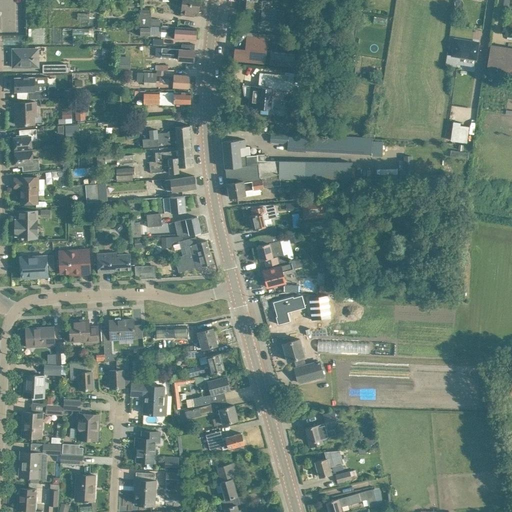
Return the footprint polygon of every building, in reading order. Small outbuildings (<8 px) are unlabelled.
[(198,13),(199,0),(182,0),(181,14),(188,15),(188,12),(198,13)] [(239,0),(238,10),(249,11),(251,1),(257,1),(257,0),(239,0)] [(262,9),(260,25),(275,26),(276,10),(268,9),(269,7),(269,1),(262,0),(261,9),(262,9)] [(140,12),(140,27),(151,27),(151,25),(160,25),(160,19),(151,18),(151,12),(140,12)] [(151,27),(140,27),(140,35),(152,35),(152,34),(162,34),(162,31),(162,26),(151,27)] [(167,37),(185,39),(195,40),(196,28),(176,27),(162,26),(162,31),(167,32),(167,37)] [(235,47),(233,60),(265,63),(269,64),(294,67),(295,53),(271,51),(267,50),(267,42),(274,43),(275,35),(268,34),(268,35),(247,33),(237,32),(235,48),(235,47)] [(454,38),(452,55),(476,59),(479,42),(454,38)] [(144,42),(136,42),(136,52),(145,52),(144,42)] [(156,48),(155,56),(161,57),(178,58),(178,60),(184,61),(194,61),(194,50),(195,44),(185,44),(181,44),(181,49),(162,48),(156,48)] [(511,47),(491,44),(487,70),(511,73),(511,47)] [(104,56),(104,47),(95,47),(95,56),(104,56)] [(38,59),(38,49),(12,49),(13,67),(23,67),(34,67),(34,59),(38,59)] [(122,65),(121,56),(100,56),(101,65),(122,65)] [(63,64),(43,64),(43,73),(63,72),(67,72),(70,72),(70,67),(67,67),(67,64),(63,64)] [(144,72),(144,82),(156,82),(157,73),(144,72)] [(261,108),(260,114),(268,115),(268,109),(270,109),(272,91),(286,93),(287,89),(289,89),(293,89),(296,87),(300,85),(302,82),(305,78),(298,74),(294,73),(288,72),(285,72),(285,75),(266,73),(265,87),(251,86),(251,87),(244,86),(245,94),(245,95),(246,96),(247,97),(248,97),(250,98),(249,107),(261,108)] [(173,87),(179,87),(188,88),(189,76),(174,75),(173,87)] [(47,98),(47,77),(15,78),(15,79),(13,79),(13,86),(15,86),(15,92),(28,91),(28,99),(47,98)] [(190,93),(180,92),(175,92),(145,91),(144,103),(175,104),(176,106),(179,106),(180,104),(190,104),(190,93)] [(19,110),(19,124),(29,124),(34,124),(34,115),(36,115),(36,102),(15,102),(16,111),(19,110)] [(84,122),(84,121),(83,103),(74,103),(75,120),(77,120),(78,123),(84,122)] [(453,122),(453,124),(450,140),(466,142),(469,127),(460,125),(460,123),(453,122)] [(190,125),(175,127),(175,130),(168,131),(168,132),(158,133),(157,129),(149,130),(150,138),(191,135),(190,125)] [(14,137),(15,151),(33,150),(33,140),(37,140),(36,129),(19,130),(20,136),(14,137)] [(288,143),(287,150),(371,156),(372,139),(337,136),(337,138),(271,134),(270,142),(288,143)] [(191,135),(150,138),(143,139),(143,147),(159,145),(159,143),(164,143),(164,144),(176,143),(176,146),(192,145),(191,135)] [(225,167),(227,183),(279,176),(280,179),(280,180),(285,180),(285,176),(337,178),(338,183),(350,183),(350,179),(351,179),(352,162),(280,159),(280,162),(265,161),(264,154),(256,154),(250,155),(250,147),(245,147),(245,139),(239,140),(233,140),(223,141),(225,168),(225,167)] [(193,155),(192,145),(176,146),(177,150),(150,152),(151,161),(160,160),(168,157),(193,155)] [(39,158),(34,158),(33,150),(15,151),(16,165),(22,164),(23,171),(40,170),(39,158)] [(117,162),(116,162),(117,164),(134,162),(133,154),(119,155),(119,159),(117,159),(117,162)] [(115,155),(97,156),(97,166),(106,165),(106,161),(116,160),(115,155)] [(168,157),(160,160),(151,161),(150,161),(150,162),(149,162),(150,173),(164,172),(163,166),(168,166),(169,173),(179,172),(178,167),(193,166),(193,155),(168,157)] [(135,174),(134,167),(116,168),(117,180),(133,180),(132,174),(135,174)] [(166,190),(172,189),(173,191),(196,188),(195,176),(164,180),(164,181),(161,181),(162,186),(163,188),(165,188),(166,190)] [(279,176),(227,183),(230,197),(245,195),(246,196),(260,194),(260,189),(264,189),(264,188),(281,185),(280,180),(280,179),(279,176)] [(45,179),(38,179),(38,177),(20,177),(20,178),(14,178),(15,187),(21,187),(21,203),(36,203),(36,207),(47,207),(46,203),(45,202),(38,202),(38,189),(45,189),(45,179)] [(98,201),(97,184),(86,185),(87,202),(98,201)] [(184,196),(174,197),(163,198),(165,213),(186,211),(184,196)] [(303,203),(305,218),(326,216),(325,201),(303,203)] [(277,216),(275,208),(274,205),(279,204),(248,206),(248,207),(252,207),(252,209),(253,214),(250,215),(250,216),(248,218),(249,222),(252,223),(253,229),(272,225),(271,218),(277,216)] [(20,211),(19,220),(15,220),(15,235),(19,235),(19,238),(37,238),(37,211),(20,211)] [(197,217),(187,219),(175,222),(177,229),(178,235),(184,235),(190,234),(200,231),(197,217)] [(326,231),(325,220),(310,222),(311,232),(326,231)] [(183,239),(182,236),(161,237),(162,244),(171,243),(171,241),(183,239)] [(210,252),(209,249),(207,241),(197,243),(196,237),(183,240),(186,253),(182,254),(183,256),(183,258),(190,258),(193,256),(210,252)] [(269,243),(257,246),(261,260),(264,259),(266,266),(289,260),(287,254),(284,255),(280,240),(269,243)] [(323,263),(325,248),(318,248),(318,252),(315,254),(312,253),(311,261),(323,263)] [(91,273),(89,249),(59,251),(61,273),(80,271),(80,274),(91,273)] [(116,252),(98,254),(99,272),(118,271),(117,269),(130,269),(130,254),(117,254),(116,252)] [(213,263),(210,254),(210,252),(193,256),(190,258),(183,258),(183,256),(175,257),(179,272),(213,263)] [(48,274),(47,255),(29,256),(30,258),(20,259),(21,278),(31,277),(31,275),(48,274)] [(293,269),(292,263),(263,270),(268,287),(286,282),(283,271),(293,269)] [(152,265),(139,266),(135,267),(136,276),(140,276),(140,278),(152,278),(152,265)] [(294,296),(272,302),(273,304),(275,311),(276,316),(275,316),(278,325),(287,322),(291,321),(289,313),(306,308),(303,295),(294,298),(294,296)] [(331,317),(328,295),(309,297),(312,320),(331,317)] [(311,314),(303,316),(305,323),(312,321),(311,314)] [(110,330),(103,331),(104,341),(105,356),(113,355),(112,339),(120,339),(125,339),(134,338),(134,329),(134,326),(133,319),(124,319),(124,321),(119,321),(119,320),(110,320),(110,330)] [(99,343),(98,336),(98,326),(89,326),(89,321),(70,322),(71,341),(85,340),(86,344),(99,343)] [(54,327),(39,327),(39,329),(26,329),(26,328),(27,346),(55,345),(54,327)] [(187,327),(158,328),(158,338),(188,337),(187,327)] [(213,328),(198,332),(202,349),(217,345),(213,328)] [(324,346),(375,348),(376,340),(324,338),(324,346)] [(299,339),(293,341),(283,343),(288,361),(294,359),(296,368),(295,368),(299,382),(323,376),(319,361),(305,365),(303,356),(304,356),(299,339)] [(58,363),(65,363),(64,342),(57,343),(58,363)] [(187,351),(188,359),(203,358),(203,349),(187,351)] [(188,369),(190,377),(211,371),(211,372),(224,369),(219,353),(207,356),(209,363),(188,369)] [(117,370),(109,370),(110,378),(110,388),(124,387),(124,375),(130,374),(129,364),(129,359),(116,360),(117,370)] [(98,361),(85,362),(70,363),(70,375),(78,374),(79,389),(93,388),(93,376),(99,376),(98,361)] [(60,374),(61,366),(45,366),(44,374),(60,374)] [(25,374),(24,396),(32,397),(32,398),(34,398),(34,397),(43,397),(45,375),(25,374)] [(212,395),(230,390),(226,376),(200,384),(201,390),(210,388),(212,395)] [(132,381),(131,395),(144,396),(145,396),(145,402),(144,402),(143,413),(153,414),(163,414),(164,394),(165,386),(145,385),(146,382),(142,382),(132,381)] [(186,400),(188,408),(211,403),(210,395),(186,400)] [(80,409),(81,401),(65,400),(64,408),(80,409)] [(180,413),(181,416),(182,420),(201,415),(201,414),(212,411),(210,404),(180,413)] [(63,414),(64,406),(46,405),(46,413),(63,414)] [(221,416),(212,419),(214,426),(223,423),(223,424),(238,420),(234,405),(219,409),(221,416)] [(41,438),(43,413),(23,411),(23,422),(25,422),(24,436),(22,436),(41,438)] [(323,414),(325,422),(326,422),(336,419),(334,412),(323,414)] [(78,413),(76,438),(89,439),(88,440),(90,440),(91,439),(98,440),(99,415),(78,413)] [(328,430),(326,422),(325,422),(306,428),(310,442),(312,446),(311,446),(311,447),(323,444),(321,439),(336,435),(334,429),(328,430)] [(160,432),(152,431),(142,431),(142,438),(138,438),(137,461),(154,462),(155,442),(159,443),(160,432)] [(222,438),(220,431),(206,435),(210,450),(222,446),(223,450),(244,444),(241,433),(222,438)] [(370,446),(377,440),(371,432),(363,438),(370,446)] [(43,444),(43,454),(61,455),(61,445),(43,444)] [(40,452),(31,452),(21,451),(20,476),(39,477),(40,452)] [(325,459),(315,462),(319,477),(329,474),(331,473),(330,468),(343,464),(339,451),(325,452),(326,458),(325,459)] [(62,455),(61,463),(81,464),(82,456),(62,455)] [(165,469),(178,470),(179,457),(166,456),(165,469)] [(222,484),(216,486),(218,493),(224,491),(226,499),(233,497),(238,496),(233,479),(235,478),(232,470),(226,472),(224,466),(217,468),(219,474),(221,473),(223,481),(221,482),(222,484)] [(356,478),(354,470),(336,475),(338,482),(356,478)] [(179,486),(180,474),(167,473),(166,485),(179,486)] [(94,500),(95,486),(96,475),(77,474),(75,499),(94,500)] [(154,481),(135,480),(135,487),(137,487),(136,504),(153,505),(154,481)] [(18,501),(18,510),(35,511),(36,489),(21,488),(20,501),(18,501)] [(366,491),(359,493),(361,501),(367,499),(369,506),(377,505),(373,489),(366,491)] [(50,490),(50,495),(49,505),(57,505),(58,490),(50,490)] [(359,493),(336,499),(326,502),(329,511),(342,511),(341,507),(361,501),(359,493)] [(226,499),(220,500),(222,508),(225,508),(226,511),(246,511),(245,508),(238,510),(237,505),(240,504),(238,496),(233,497),(226,499)]
